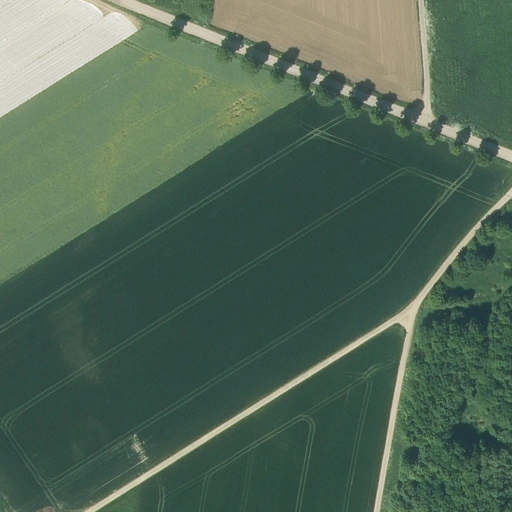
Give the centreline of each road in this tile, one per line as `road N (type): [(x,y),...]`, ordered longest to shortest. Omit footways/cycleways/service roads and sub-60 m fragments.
road 1 (unclassified): [(511,158),(119,0)]
road 2 (track): [(92,511),(412,310)]
road 3 (track): [(511,195),(412,310),(378,511)]
road 4 (track): [(420,0),(427,102),(420,121)]
